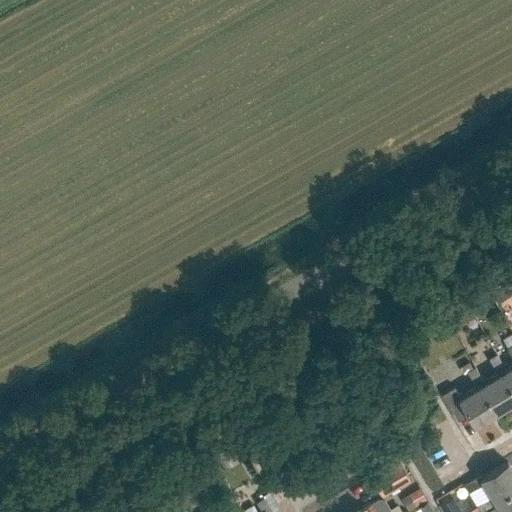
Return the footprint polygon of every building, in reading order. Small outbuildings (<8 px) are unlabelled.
[(497,303),(509,296),(501,283),(489,290),(497,303)] [(461,322),(473,316),(466,303),(454,310),(461,322)] [(511,332),(503,339),(508,347),(510,345),(511,344),(511,332)] [(511,344),(510,345),(511,348),(511,365),(505,369),(502,371),(511,387),(511,344)] [(511,387),(502,371),(505,369),(496,354),(488,358),(497,374),(484,382),(481,384),(497,410),(511,401),(511,387)] [(467,371),(473,368),(468,361),(460,366),(464,373),(467,371)] [(481,384),(484,382),(474,367),(473,368),(467,371),(476,387),(460,397),(454,386),(441,394),(457,420),(468,414),(474,424),(497,410),(481,384)] [(280,450),(269,456),(282,478),(293,472),(280,450)] [(282,478),(269,456),(259,462),(271,485),(282,478)] [(400,460),(371,477),(382,496),(411,479),(400,460)] [(482,482),(490,496),(492,500),(511,487),(511,471),(506,461),(480,476),(479,474),(462,484),(467,492),(482,482)] [(408,510),(426,499),(419,486),(400,498),(408,510)] [(490,496),(475,505),(478,511),(511,511),(511,487),(492,500),(490,496)] [(259,511),(271,511),(268,506),(274,502),(266,490),(260,494),(263,498),(254,503),(259,511)] [(442,511),(462,511),(453,495),(438,504),(442,511)] [(371,502),(353,511),(387,511),(381,501),(375,499),(371,502)] [(420,511),(433,511),(427,501),(417,506),(420,511)]
